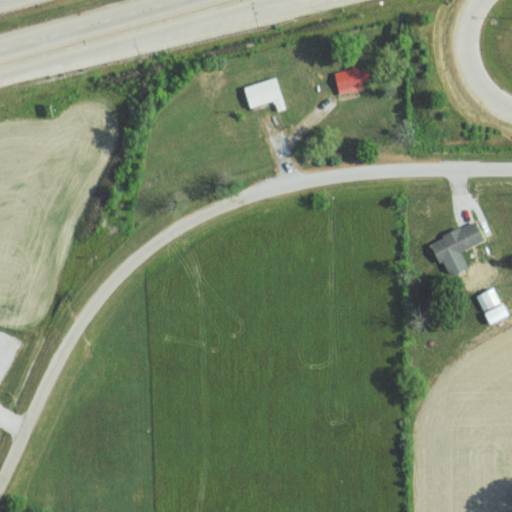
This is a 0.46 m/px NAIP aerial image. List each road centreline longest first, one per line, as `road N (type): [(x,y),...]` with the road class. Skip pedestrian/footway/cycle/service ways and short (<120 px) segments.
road 1 (residential): [(416,171),(291,184),(186,223),(147,250),(78,330),(0,484)]
road 2 (motorway): [(0,73),(339,0)]
road 3 (motorway): [(0,70),(252,0)]
road 4 (motorway): [(0,49),(178,0)]
